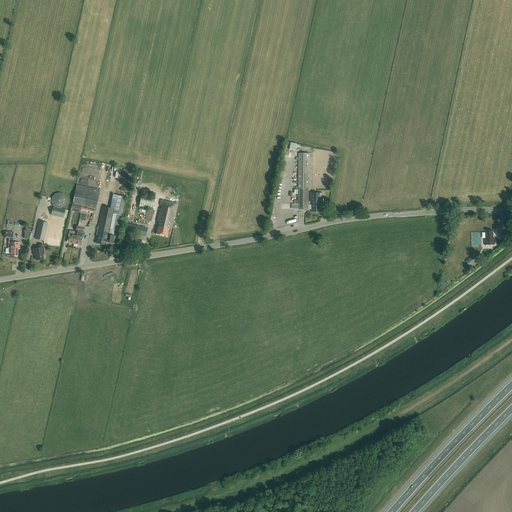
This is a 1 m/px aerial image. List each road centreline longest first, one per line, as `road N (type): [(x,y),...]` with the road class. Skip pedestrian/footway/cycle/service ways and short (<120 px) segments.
road 1 (tertiary): [(0,279),(342,220),(479,208),(511,216)]
road 2 (track): [(511,335),(370,432),(286,472),(154,511)]
road 3 (motorway): [(511,384),(392,511)]
road 4 (motorway): [(415,511),(511,409)]
